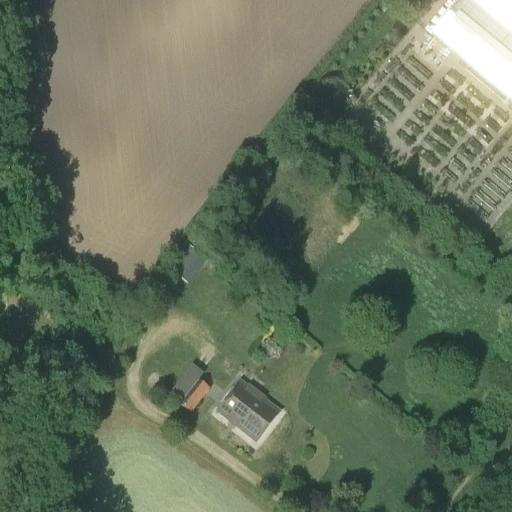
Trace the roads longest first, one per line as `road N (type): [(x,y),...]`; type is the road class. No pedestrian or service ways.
road 1 (track): [(28,511),(0,315)]
road 2 (track): [(0,312),(116,390)]
